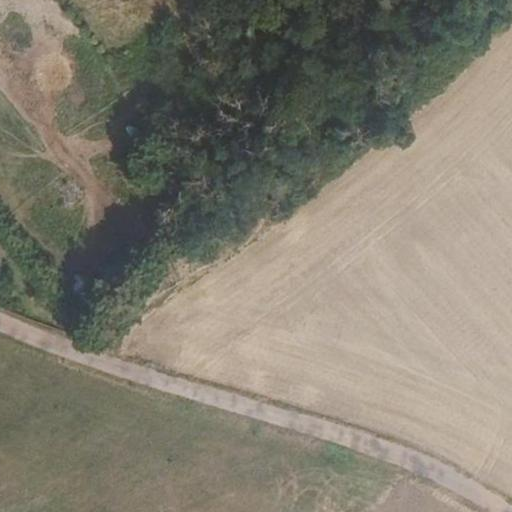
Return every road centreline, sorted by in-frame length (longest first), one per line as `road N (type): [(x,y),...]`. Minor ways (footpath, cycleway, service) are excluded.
road 1 (unclassified): [(0,320),(76,355),(399,456),(498,511)]
road 2 (track): [(76,355),(150,282),(335,160),(449,60)]
